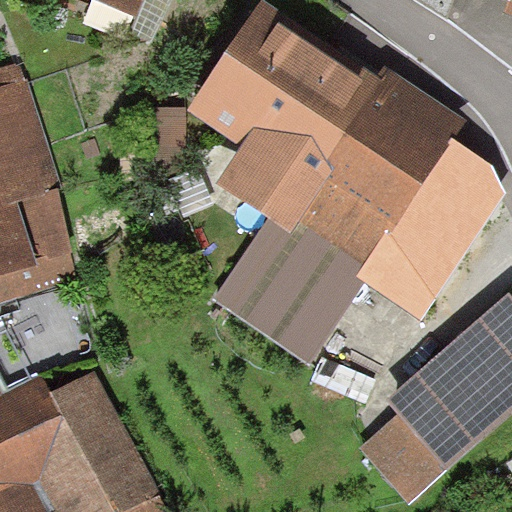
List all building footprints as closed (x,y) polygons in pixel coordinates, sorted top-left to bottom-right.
[(86,0),(133,18),(139,0),(86,0)] [(511,0),(502,0),(505,1),(500,14),(511,18),(511,0)] [(241,149),(216,185),(268,220),(366,283),(425,320),(504,198),(493,173),(454,147),(469,125),(385,69),(378,79),(264,2),(188,113),(241,149)] [(0,305),(81,273),(28,81),(25,82),(19,67),(0,72),(0,305)] [(366,283),(268,220),(214,302),(312,362),(366,283)] [(366,446),(415,501),(511,414),(511,304),(507,299),(387,406),(398,418),(366,446)] [(0,511),(132,511),(159,499),(97,373),(52,394),(42,372),(0,392),(0,511)] [(165,511),(159,499),(132,511),(165,511)]
